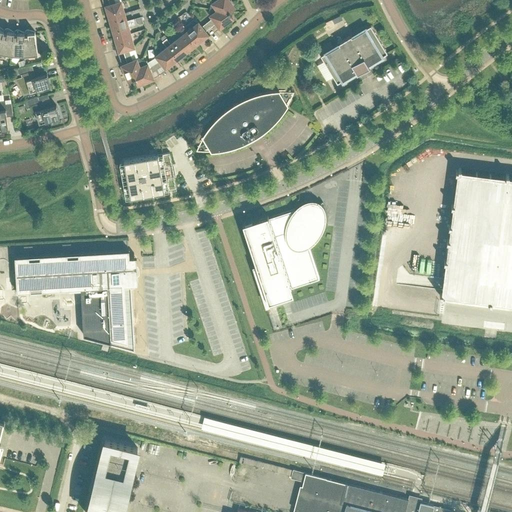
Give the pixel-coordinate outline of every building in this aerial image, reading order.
[(125,17),(121,0),(115,2),(114,0),(108,0),(109,4),(104,5),(107,14),(108,14),(110,18),(117,16),(118,19),(119,22),(126,20),(125,17)] [(229,0),(215,0),(210,4),(209,8),(231,12),(230,10),(233,8),(231,5),(232,4),(229,0)] [(193,14),(201,8),(197,4),(189,10),(193,14)] [(216,22),(219,27),(230,19),(229,18),(232,16),(230,12),(231,12),(209,8),(209,12),(212,17),(207,22),(210,26),(216,22)] [(113,29),(111,29),(113,38),(130,33),(128,25),(135,23),(133,18),(126,20),(119,22),(118,19),(117,16),(110,18),(110,19),(111,18),(111,21),(112,24),(111,24),(113,29)] [(192,19),(184,26),(197,42),(200,39),(201,41),(209,35),(205,31),(210,26),(207,22),(201,26),(196,19),(192,19)] [(183,33),(177,38),(188,52),(194,46),(193,45),(197,42),(184,26),(183,24),(179,28),(183,33)] [(326,51),(320,55),(337,83),(343,79),(342,77),(355,70),(357,73),(363,70),(369,66),(367,62),(380,55),(381,56),(387,53),(370,25),(364,29),(365,31),(353,38),(351,35),(338,42),(340,46),(328,53),(326,51)] [(11,55),(14,31),(7,30),(7,32),(3,32),(4,29),(3,29),(0,43),(0,51),(11,54),(11,55)] [(14,31),(11,55),(11,54),(24,54),(24,61),(25,61),(24,32),(17,31),(17,34),(14,34),(14,31)] [(24,32),(25,61),(25,54),(38,53),(35,31),(28,31),(28,34),(25,34),(24,32)] [(115,38),(116,41),(115,42),(117,51),(123,49),(125,56),(131,54),(129,48),(134,46),(130,33),(113,38),(114,38),(115,38)] [(171,43),(166,38),(162,41),(167,46),(176,59),(180,56),(181,57),(188,52),(177,38),(171,43)] [(156,55),(151,58),(157,68),(163,64),(167,68),(174,63),(173,61),(176,59),(167,46),(156,55)] [(131,54),(125,56),(127,62),(122,64),(127,76),(128,75),(130,79),(133,77),(134,79),(142,59),(138,57),(133,60),(131,54)] [(146,61),(142,59),(134,79),(136,78),(137,82),(141,80),(141,82),(153,77),(151,72),(157,68),(151,58),(146,61)] [(29,64),(18,68),(19,74),(21,73),(31,70),(29,64)] [(50,85),(47,73),(33,77),(31,70),(21,73),(21,75),(16,77),(25,92),(30,91),(50,85)] [(247,140),(250,139),(252,137),(255,136),(257,134),(260,133),(262,131),(265,129),(267,127),(270,125),(272,122),(275,120),(277,117),(279,115),(281,112),(283,109),(285,107),(287,104),(279,90),(275,90),(272,91),(269,91),(266,92),(263,92),(259,93),(256,94),(253,95),(250,96),(247,98),(244,99),(241,100),(238,102),(235,103),(232,105),(230,107),(227,109),(224,111),(222,113),(219,115),(217,117),(215,120),(213,122),(210,125),(208,127),(206,130),(205,133),(203,135),(211,149),(214,149),(217,149),(221,148),(224,148),(227,147),(230,147),(233,146),(236,145),(239,144),(241,143),(244,141),(247,140)] [(27,99),(28,105),(40,101),(39,95),(27,99)] [(0,129),(5,129),(5,128),(8,128),(7,115),(13,115),(11,102),(6,103),(5,99),(0,100),(0,129)] [(56,104),(35,110),(39,122),(59,116),(56,104)] [(170,168),(172,168),(170,151),(124,160),(130,196),(176,188),(173,172),(170,173),(170,168)] [(511,177),(508,177),(508,174),(506,174),(505,177),(490,175),(491,173),(489,173),(489,175),(477,173),(477,172),(475,171),(475,173),(469,172),(460,171),(461,168),(458,167),(458,169),(456,169),(455,172),(459,172),(457,187),(455,187),(455,188),(456,189),(456,194),(454,203),(451,203),(451,206),(454,206),(453,216),(452,224),(449,223),(448,226),(452,226),(450,238),(447,238),(446,241),(450,241),(447,259),(444,258),(444,261),(447,261),(445,275),(444,274),(443,278),(445,278),(443,293),(440,292),(439,295),(441,295),(441,297),(444,297),(444,294),(459,296),(459,298),(461,298),(461,296),(473,298),(473,299),(474,300),(475,298),(489,300),(489,303),(492,304),(492,300),(507,302),(507,304),(508,304),(508,303),(511,302),(511,177)] [(399,194),(420,195),(421,175),(399,174),(399,194)] [(395,196),(394,227),(409,228),(411,196),(395,196)] [(292,292),(290,287),(319,278),(308,246),(311,245),(317,238),(322,231),(325,223),(326,217),(325,211),(322,205),(321,203),(319,205),(316,203),(310,201),(306,203),(305,201),(297,206),(294,209),(268,218),(267,215),(243,222),(269,299),(292,292)] [(408,238),(408,231),(392,230),(392,238),(408,238)] [(136,256),(129,256),(129,249),(78,252),(78,255),(67,256),(67,252),(39,254),(40,258),(29,258),(29,255),(15,256),(17,291),(31,290),(31,287),(41,286),(42,290),(80,287),(83,334),(111,342),(111,337),(134,344),(131,284),(138,284),(137,272),(136,256)] [(95,482),(87,511),(121,511),(127,490),(125,489),(125,487),(126,487),(127,481),(126,481),(127,479),(130,479),(137,447),(105,439),(97,471),(104,473),(104,475),(98,474),(97,480),(102,481),(102,483),(95,482)] [(291,475),(290,477),(303,480),(295,511),(410,511),(413,503),(414,500),(412,499),(366,487),(319,475),(310,473),(307,472),(293,468),(293,469),(291,475)] [(413,503),(410,511),(451,511),(452,510),(414,500),(413,503)]
